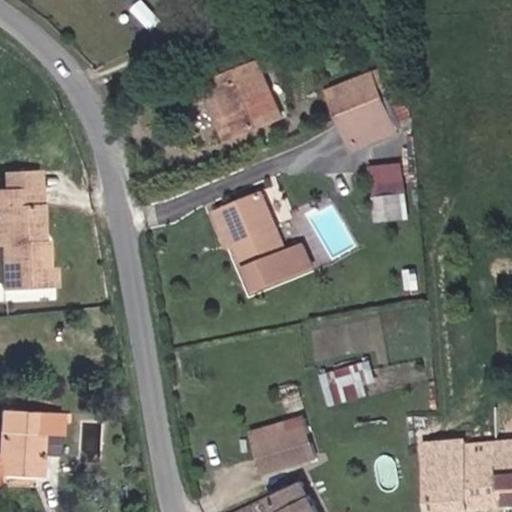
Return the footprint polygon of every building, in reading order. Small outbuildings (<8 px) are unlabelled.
[(239,134),(283,121),(264,65),(194,91),(199,106),(210,103),(222,136),(237,131),(239,134)] [(340,125),(388,107),(406,101),(396,72),(330,97),(340,125)] [(340,125),(348,148),(396,130),(388,107),(340,125)] [(373,161),(376,219),(410,217),(408,160),(373,161)] [(38,205),(36,171),(30,172),(32,206),(38,205)] [(41,242),(38,205),(32,206),(30,172),(1,174),(2,191),(0,191),(0,243),(0,248),(4,292),(48,289),(47,269),(45,242),(41,242)] [(259,202),(214,218),(220,233),(227,230),(233,249),(249,292),(300,273),(293,255),(279,260),(259,202)] [(233,249),(227,230),(220,233),(226,252),(233,249)] [(335,392),(354,385),(345,363),(332,368),(337,379),(331,383),(335,392)] [(291,432),(309,425),(305,410),(287,416),(291,432)] [(74,412),(2,413),(2,459),(0,459),(0,491),(41,493),(42,459),(68,458),(68,424),(75,423),(74,412)] [(260,442),(291,432),(287,416),(256,426),(260,442)] [(299,463),(318,456),(309,425),(291,432),(299,463)] [(270,475),(299,463),(291,432),(260,442),(270,475)] [(433,511),(470,511),(511,509),(511,444),(431,450),(433,511)] [(321,511),(304,476),(231,511),(321,511)]
